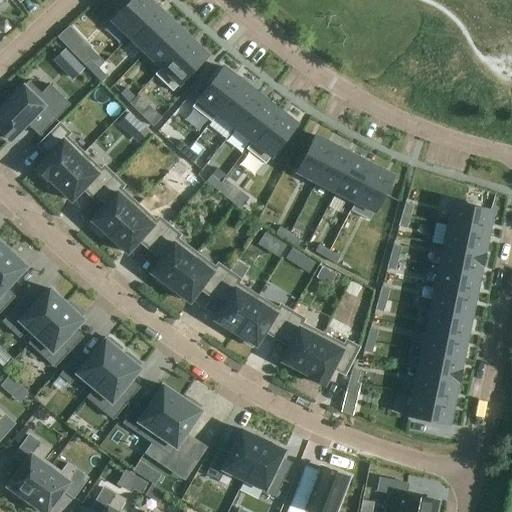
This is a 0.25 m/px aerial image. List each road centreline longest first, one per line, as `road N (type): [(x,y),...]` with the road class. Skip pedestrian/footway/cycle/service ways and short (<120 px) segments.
road 1 (residential): [(466,476),(344,436),(223,376),(103,293),(0,191)]
road 2 (residential): [(222,0),(317,74),(400,119),(511,161)]
road 3 (residential): [(511,280),(466,476)]
